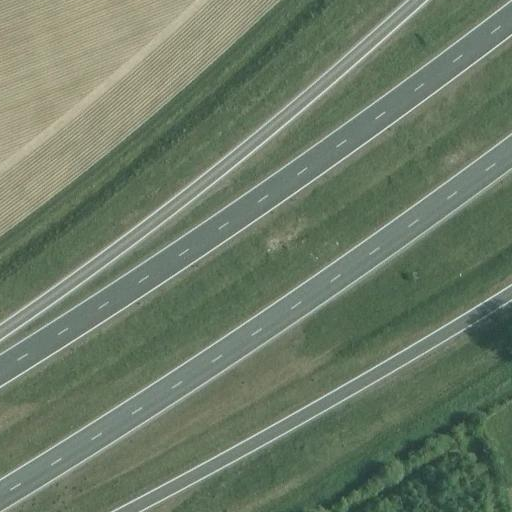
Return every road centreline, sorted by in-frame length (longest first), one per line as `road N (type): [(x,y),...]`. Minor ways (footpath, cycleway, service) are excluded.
road 1 (trunk): [(511,15),(305,170),(0,369)]
road 2 (trunk): [(0,495),(188,377),(511,148)]
road 3 (trunk): [(416,0),(207,179),(0,331)]
road 4 (trunk): [(122,511),(511,291)]
